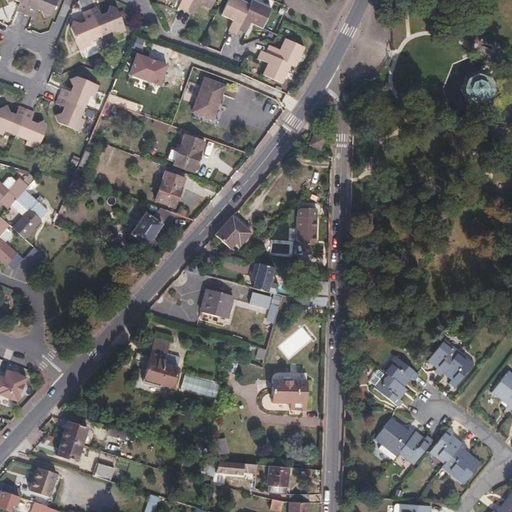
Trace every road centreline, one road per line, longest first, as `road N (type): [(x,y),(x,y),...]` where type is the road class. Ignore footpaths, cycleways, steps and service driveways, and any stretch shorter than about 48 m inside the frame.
road 1 (residential): [(328,511),(343,110),(320,84)]
road 2 (primary): [(70,379),(255,171),(320,84)]
